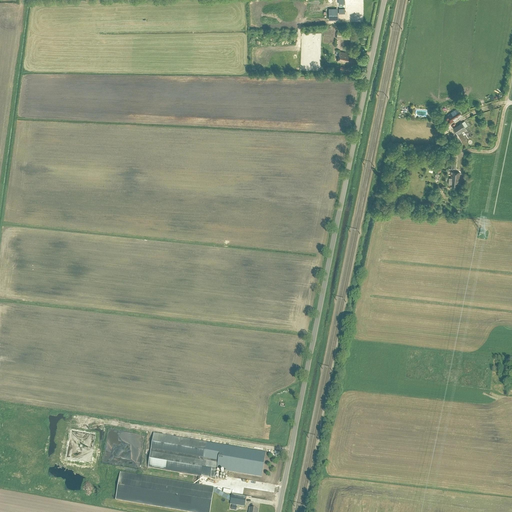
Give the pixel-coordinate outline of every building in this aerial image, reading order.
[(338,21),(338,9),(328,9),(328,21),(338,21)] [(349,39),(350,32),(337,31),(336,38),(349,39)] [(337,61),(341,62),(346,63),(349,64),(349,62),(355,64),(357,56),(348,54),(348,53),(340,51),(337,61)] [(449,123),(462,115),(457,108),(444,116),(449,123)] [(453,128),(457,135),(466,129),(461,122),(453,128)] [(441,129),(442,132),(441,133),(443,136),(444,135),(447,139),(451,136),(445,127),(441,129)] [(458,186),(460,172),(452,171),(451,179),(452,179),(451,186),(458,186)] [(221,461),(222,454),(209,451),(208,458),(221,461)] [(265,477),(267,465),(223,457),(222,466),(226,467),(226,470),(265,477)] [(213,479),(215,470),(207,468),(205,477),(213,479)] [(249,500),(249,497),(235,494),(233,504),(248,507),(249,500)] [(197,511),(214,511),(215,501),(199,500),(199,503),(198,503),(197,511)]
